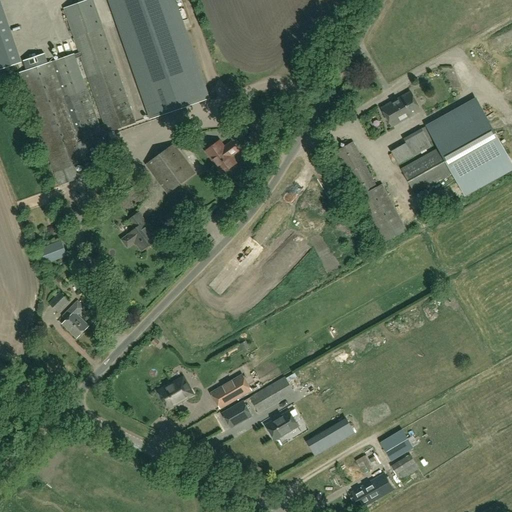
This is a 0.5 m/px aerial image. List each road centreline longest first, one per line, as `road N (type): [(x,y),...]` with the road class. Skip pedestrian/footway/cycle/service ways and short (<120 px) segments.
road 1 (unclassified): [(68,408),(260,202),(382,0)]
road 2 (tertiary): [(281,511),(68,408)]
road 3 (track): [(269,506),(371,438)]
